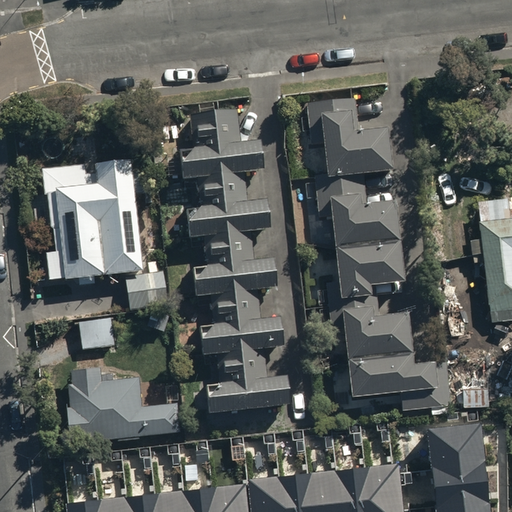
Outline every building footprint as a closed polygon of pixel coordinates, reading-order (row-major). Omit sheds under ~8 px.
[(352,100),(300,105),(304,144),(317,143),(320,179),(384,172),(380,128),(355,130),(352,100)] [(201,383),(203,412),(286,404),(283,373),(268,374),(265,350),(280,349),(277,318),(261,319),(258,292),(274,290),(272,262),(258,263),(255,233),(269,232),(265,200),(248,202),(245,170),(262,169),(260,142),(239,144),(236,112),(195,116),(198,146),(177,148),(181,183),(195,181),(198,205),(183,207),(186,239),(201,238),(204,264),(189,266),(192,298),(206,297),(209,324),(195,326),(198,359),(210,358),(213,382),(201,383)] [(134,268),(128,161),(43,166),(49,272),(134,268)] [(360,192),(310,193),(311,223),(326,222),(326,245),(389,244),(388,201),(361,202),(360,192)] [(511,199),(477,201),(481,313),(511,311),(511,199)] [(330,250),(333,299),(369,298),(368,284),(396,282),(394,246),(330,250)] [(166,269),(126,274),(130,305),(170,300),(166,269)] [(374,307),(340,309),(343,355),(406,350),(404,316),(375,319),(374,307)] [(326,389),(328,411),(433,400),(429,368),(403,371),(401,356),(344,362),(346,387),(326,389)] [(488,358),(462,359),(463,377),(489,375),(488,358)] [(59,385),(63,441),(170,434),(168,404),(113,407),(111,381),(59,385)] [(428,470),(424,416),(401,418),(403,447),(396,447),(397,472),(428,470)] [(429,439),(433,476),(484,470),(480,433),(429,439)] [(433,476),(436,511),(441,511),(488,507),(484,470),(433,476)] [(402,511),(398,474),(369,477),(372,511),(402,511)] [(372,511),(369,477),(340,480),(343,511),(372,511)] [(343,511),(340,480),(311,483),(314,511),(343,511)] [(314,511),(311,483),(282,486),(284,511),(314,511)] [(284,511),(282,486),(253,489),(255,511),(284,511)] [(248,511),(247,493),(217,496),(218,511),(248,511)] [(218,511),(217,496),(188,500),(189,511),(218,511)] [(189,511),(188,500),(158,503),(159,511),(189,511)] [(159,511),(158,503),(129,506),(129,511),(159,511)]
